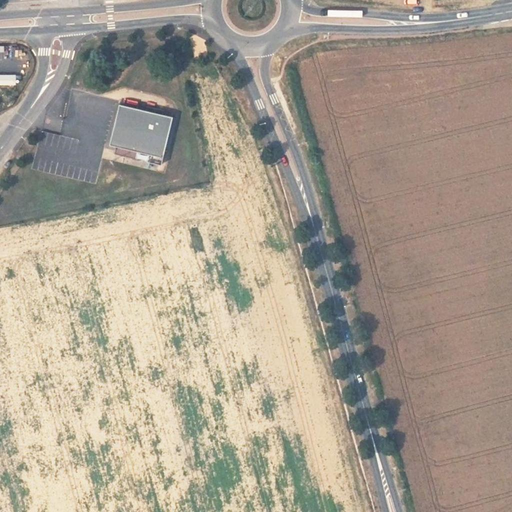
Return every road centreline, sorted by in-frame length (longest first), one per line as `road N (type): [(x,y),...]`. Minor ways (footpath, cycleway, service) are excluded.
road 1 (secondary): [(391,511),(311,218)]
road 2 (secondary): [(238,42),(311,218)]
road 3 (secondary): [(311,218),(298,153),(265,79),(265,41)]
road 4 (secondary): [(55,33),(214,19)]
road 5 (secondary): [(283,26),(387,30),(428,23)]
road 6 (secondary): [(428,23),(293,0)]
road 7 (secondary): [(185,0),(54,9)]
road 8 (residential): [(0,148),(45,84),(55,33)]
